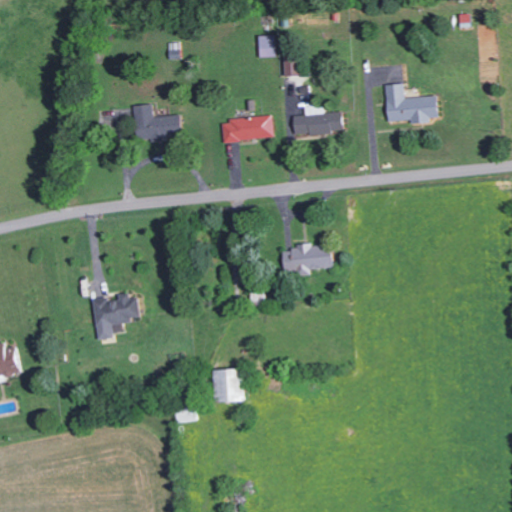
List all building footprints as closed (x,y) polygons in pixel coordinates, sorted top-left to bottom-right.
[(277,56),(276,34),(260,34),(261,57),(277,56)] [(170,47),(171,58),(181,57),(181,42),(177,42),(177,47),(170,47)] [(302,74),(302,55),(286,55),(286,74),(302,74)] [(438,94),(406,97),(405,81),(387,83),(390,120),(413,118),(413,122),(432,121),(432,117),(440,116),(438,94)] [(135,104),(139,140),(186,134),(184,113),(155,116),(154,102),(135,104)] [(346,131),(344,110),(327,111),(326,104),(309,105),(309,114),(295,115),(297,134),(346,131)] [(223,119),(225,141),(277,136),(275,114),(223,119)] [(335,266),(333,243),(313,245),(313,244),(284,248),(287,275),(312,272),(312,268),(335,266)] [(93,298),(99,338),(115,336),(113,324),(133,321),(132,317),(141,315),(137,291),(93,298)] [(0,376),(21,371),(18,356),(9,359),(5,342),(0,343),(0,376)] [(247,400),(246,368),(216,368),(216,401),(247,400)]
